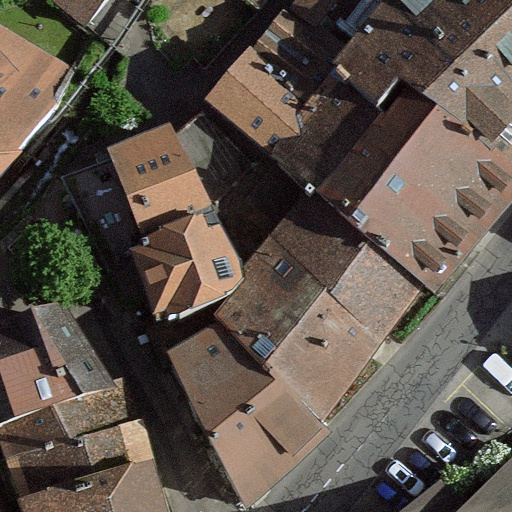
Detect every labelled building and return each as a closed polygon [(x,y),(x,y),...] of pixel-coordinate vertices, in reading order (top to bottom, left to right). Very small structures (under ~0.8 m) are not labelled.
[(48,0),(87,31),(115,0),(48,0)] [(255,63),(314,118),(341,83),(357,57),(332,40),(340,29),(330,21),(342,5),(338,0),(307,0),(300,11),(255,63)] [(511,0),(389,0),(391,2),(459,76),(480,55),(511,86),(511,0)] [(357,57),(341,83),(387,126),(413,99),(427,109),(459,76),(391,2),(357,57)] [(0,177),(48,126),(76,75),(0,35),(0,177)] [(511,142),(511,86),(480,55),(459,76),(427,109),(498,162),(511,142)] [(314,118),(255,63),(214,114),(277,166),(314,118)] [(429,295),(443,306),(511,209),(511,173),(498,162),(427,109),(413,99),(387,126),(341,83),(314,118),(277,166),(429,295)] [(202,123),(175,143),(211,214),(255,171),(202,123)] [(511,142),(498,162),(511,173),(511,142)] [(76,183),(109,271),(214,220),(211,214),(175,143),(120,167),(117,160),(98,167),(101,176),(76,183)] [(322,435),(429,295),(277,166),(250,204),(283,232),(243,280),(211,318),(220,327),(322,435)] [(157,336),(211,318),(243,280),(240,264),(214,220),(109,271),(128,306),(144,301),(157,336)] [(0,438),(112,402),(60,318),(0,339),(0,438)] [(329,443),(322,435),(220,327),(174,372),(247,511),(255,511),(296,480),(329,443)] [(0,438),(21,511),(30,511),(154,476),(141,428),(120,400),(112,402),(0,438)] [(511,511),(511,466),(471,510),(449,490),(422,511),(511,511)] [(166,511),(154,476),(30,511),(166,511)]
